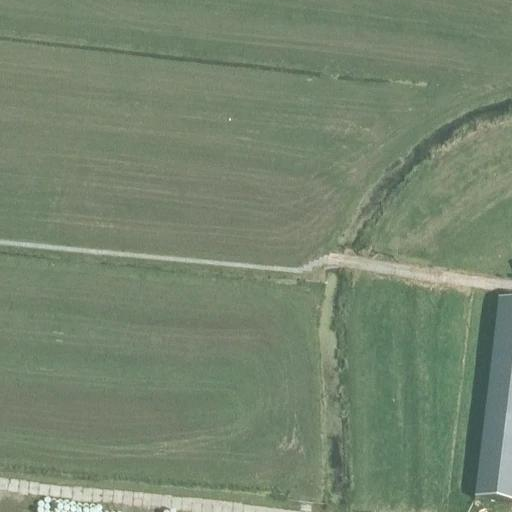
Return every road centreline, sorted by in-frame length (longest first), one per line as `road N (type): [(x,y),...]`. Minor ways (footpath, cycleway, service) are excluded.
road 1 (track): [(234,511),(0,486)]
road 2 (track): [(340,259),(511,288)]
